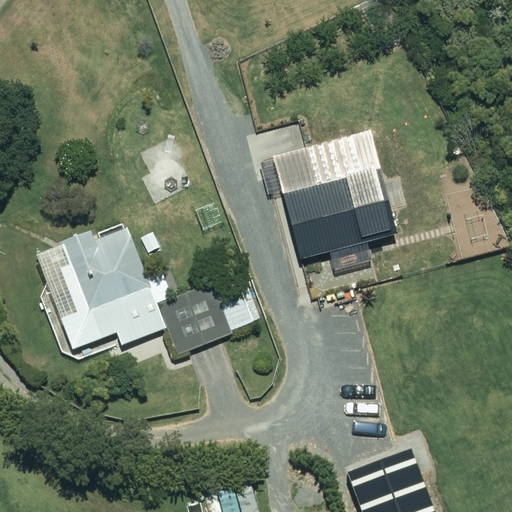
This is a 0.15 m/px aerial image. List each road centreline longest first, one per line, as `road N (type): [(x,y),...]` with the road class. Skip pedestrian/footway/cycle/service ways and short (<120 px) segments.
road 1 (unknown): [(175,0),(268,253),(284,322),(273,401)]
road 2 (unknown): [(0,367),(51,419),(156,437),(273,401)]
